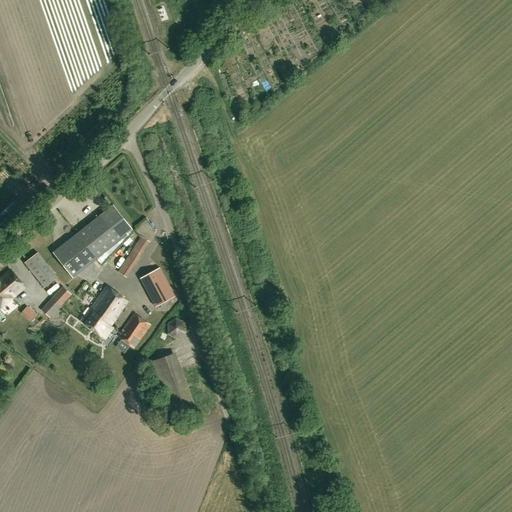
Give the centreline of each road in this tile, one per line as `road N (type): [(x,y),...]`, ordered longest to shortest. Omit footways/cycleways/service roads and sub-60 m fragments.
road 1 (unclassified): [(255,511),(169,229),(127,133)]
road 2 (tertiary): [(127,133),(259,0)]
road 3 (tertiary): [(0,245),(127,133)]
